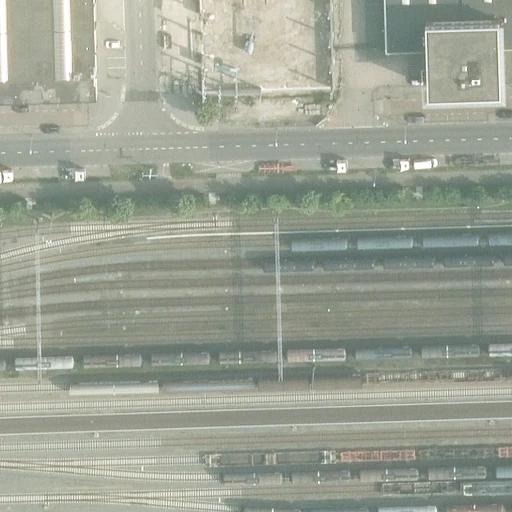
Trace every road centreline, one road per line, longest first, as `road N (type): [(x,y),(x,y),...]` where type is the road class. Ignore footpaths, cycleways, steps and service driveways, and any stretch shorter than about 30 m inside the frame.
road 1 (tertiary): [(154,152),(358,146)]
road 2 (tertiary): [(0,156),(154,152)]
road 3 (tertiary): [(358,146),(511,141)]
road 4 (unclassified): [(154,152),(149,0)]
road 5 (unclassified): [(358,146),(355,0)]
